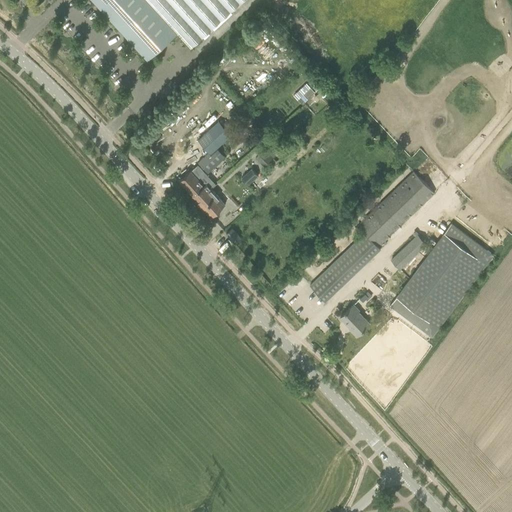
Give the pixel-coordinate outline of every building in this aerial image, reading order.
[(94,0),(148,58),(177,31),(191,46),(193,44),(241,0),(94,0)] [(242,117),(238,120),(245,128),(252,122),(246,115),(243,118),(242,117)] [(218,121),(198,139),(209,152),(211,154),(217,148),(231,135),(218,121)] [(264,168),(276,157),(266,147),(255,158),(264,168)] [(209,152),(198,162),(208,173),(225,157),(217,148),(211,154),(209,152)] [(247,186),(259,176),(252,168),(241,179),(247,186)] [(206,183),(205,184),(192,169),(180,180),(193,195),(192,196),(197,201),(211,189),(206,183)] [(385,241),(434,194),(413,171),(357,225),(364,233),(309,285),(325,302),(381,249),(387,243),(385,241)] [(211,217),(225,204),(211,189),(197,201),(211,217)] [(432,337),(494,255),(451,223),(389,305),(432,337)] [(235,243),(241,238),(232,228),(226,233),(235,243)] [(400,270),(427,244),(417,234),(390,260),(400,270)] [(356,336),(371,323),(353,304),(340,317),(350,328),(349,329),(356,336)]
